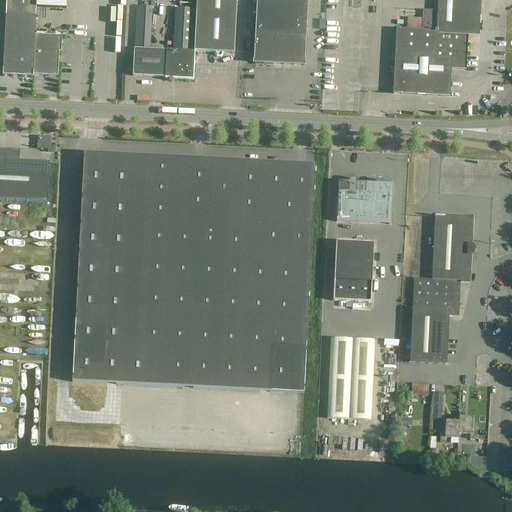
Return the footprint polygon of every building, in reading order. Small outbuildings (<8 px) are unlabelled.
[(62,37),(53,36),(35,35),(37,7),(66,8),(66,0),(6,0),(2,75),(32,77),(33,75),(57,76),(59,52),(61,52),(62,37)] [(234,52),(234,50),(236,0),(196,0),(196,10),(175,9),(173,51),(194,52),(214,53),(214,55),(216,57),(220,58),(222,56),(222,54),(234,54),(234,52)] [(256,0),(255,34),(253,64),(304,66),(307,0),(256,0)] [(393,94),(449,97),(451,68),(466,69),(468,35),(477,35),(479,0),(437,0),(437,11),(423,11),(421,31),(396,30),(393,93),(393,94)] [(192,80),(194,52),(173,51),(166,51),(166,52),(149,51),(151,8),(137,7),(135,50),(134,50),(133,71),(132,77),(166,78),(166,79),(167,79),(167,80),(169,82),(172,82),(173,80),(174,80),(174,79),(192,80)] [(38,144),(38,149),(49,150),(49,152),(54,152),(54,145),(49,145),(49,141),(39,141),(39,144),(38,144)] [(49,164),(18,163),(19,150),(0,149),(0,201),(47,204),(49,164)] [(303,394),(315,165),(83,154),(72,383),(303,394)] [(349,181),(348,183),(338,182),(338,190),(337,222),(391,225),(392,193),(393,193),(393,185),(383,184),(383,183),(382,181),(377,180),(375,182),(375,184),(357,183),(357,181),(355,179),(350,179),(349,181)] [(460,282),(468,282),(470,255),(471,255),(473,254),(473,248),(472,246),(470,246),(471,219),(435,217),(435,218),(432,280),(414,279),(412,309),(410,364),(447,366),(449,317),(459,317),(460,282)] [(336,242),(333,302),(370,304),(373,244),(336,242)] [(330,339),(327,419),(371,421),(374,341),(330,339)] [(428,385),(412,384),(411,395),(428,396),(428,385)] [(434,393),(433,415),(441,416),(442,393),(434,393)] [(459,413),(459,417),(458,439),(457,442),(458,442),(458,435),(469,435),(469,440),(476,440),(477,430),(472,430),(472,418),(465,418),(465,413),(459,413)] [(447,438),(458,439),(459,417),(453,417),(453,422),(445,421),(445,433),(440,432),(440,443),(447,443),(447,438)]
